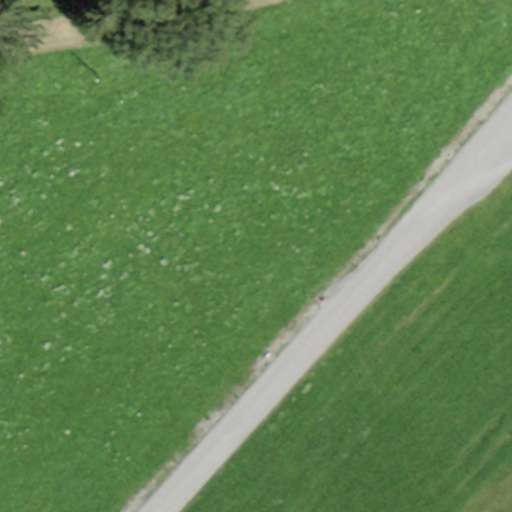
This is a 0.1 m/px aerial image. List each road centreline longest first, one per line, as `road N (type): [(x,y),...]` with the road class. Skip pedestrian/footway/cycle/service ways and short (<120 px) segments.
road 1 (residential): [(148,511),(511,116)]
road 2 (track): [(0,39),(160,17),(214,0)]
